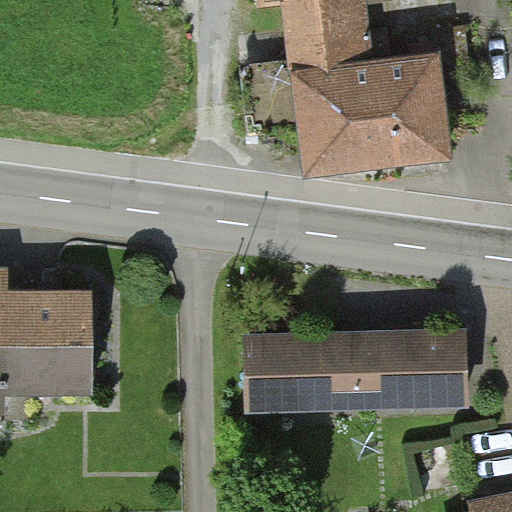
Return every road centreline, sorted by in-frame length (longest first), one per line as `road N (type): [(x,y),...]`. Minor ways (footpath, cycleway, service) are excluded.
road 1 (tertiary): [(511,262),(0,194)]
road 2 (track): [(206,511),(197,221)]
